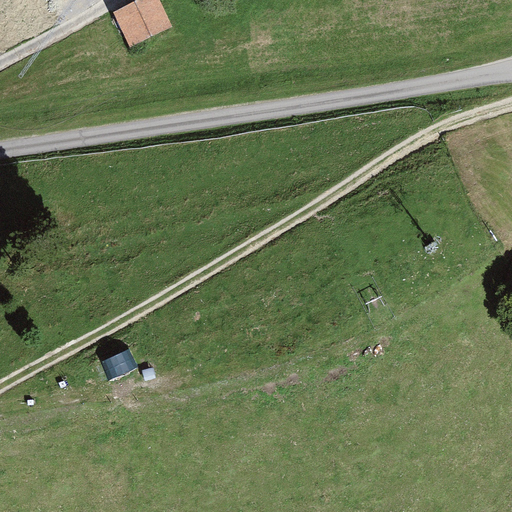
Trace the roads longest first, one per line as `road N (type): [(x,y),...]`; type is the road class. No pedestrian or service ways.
road 1 (track): [(0,386),(427,133),(511,103)]
road 2 (unclassified): [(511,72),(0,146)]
road 3 (track): [(0,62),(110,0)]
